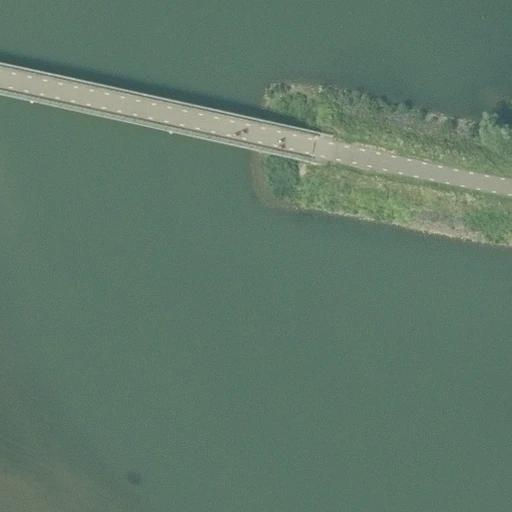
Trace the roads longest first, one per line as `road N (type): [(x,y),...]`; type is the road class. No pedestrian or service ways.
road 1 (unclassified): [(314,149),(0,80)]
road 2 (unclassified): [(314,149),(511,186)]
